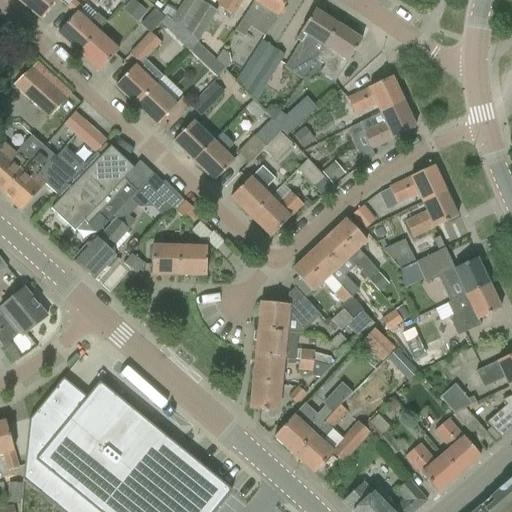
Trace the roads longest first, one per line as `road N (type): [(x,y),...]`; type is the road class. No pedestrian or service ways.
road 1 (residential): [(279,268),(0,4)]
road 2 (tertiary): [(314,511),(92,315)]
road 3 (residential): [(279,268),(432,148),(493,132)]
road 4 (residential): [(475,83),(348,0)]
road 5 (tertiary): [(92,315),(0,229)]
